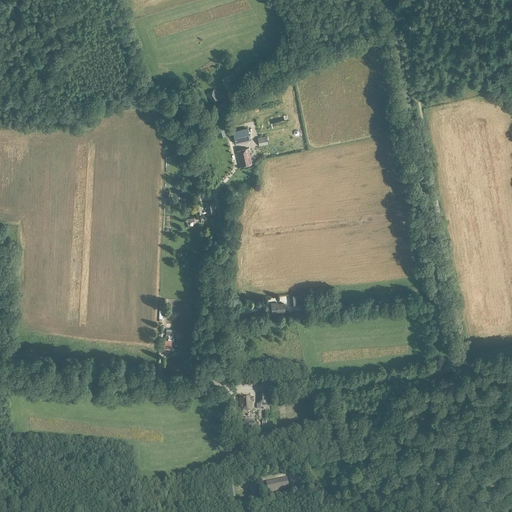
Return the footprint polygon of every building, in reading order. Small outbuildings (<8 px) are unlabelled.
[(213,102),(220,97),(215,89),(207,94),(213,102)] [(220,116),(213,118),(219,137),(226,135),(220,116)] [(248,127),(232,131),(235,143),(250,140),(248,127)] [(268,144),(267,135),(258,137),(259,146),(268,144)] [(248,148),(237,150),(240,166),(252,163),(248,148)] [(214,201),(205,203),(207,214),(216,213),(214,201)] [(299,294),(290,295),(291,307),(301,306),(299,294)] [(278,303),(271,304),(272,313),(285,311),(284,304),(278,304),(278,303)] [(257,394),(257,409),(261,409),(261,406),(260,406),(260,404),(261,404),(269,404),(269,394),(257,394)] [(251,397),(240,397),(240,417),(241,417),(243,417),(245,417),(244,411),(252,411),(252,402),(254,402),(253,398),(251,398),(251,397)] [(253,423),(244,424),(240,424),(241,433),(254,432),(253,423)] [(287,478),(266,483),(268,492),(289,488),(287,478)] [(227,486),(229,499),(235,498),(235,494),(233,494),(232,485),(227,486)]
